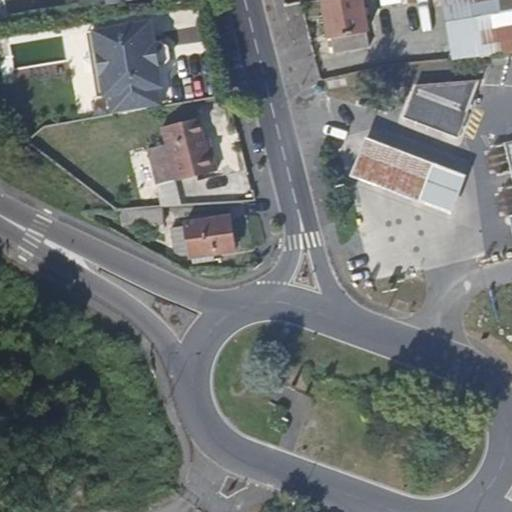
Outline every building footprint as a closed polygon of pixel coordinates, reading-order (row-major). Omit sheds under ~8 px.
[(363,15),(360,0),(331,0),(317,3),(325,41),(329,40),(332,55),(366,48),(364,34),(367,33),(364,20),(363,15)] [(360,0),(363,15),(378,12),(440,0),(360,0)] [(511,0),(440,0),(451,60),(511,55),(511,0)] [(378,12),(363,15),(364,20),(379,17),(378,12)] [(155,38),(152,19),(97,28),(108,93),(114,92),(117,110),(161,102),(157,85),(163,84),(159,61),(165,60),(171,53),(168,41),(163,37),(155,38)] [(459,134),(475,81),(414,85),(404,118),(459,134)] [(203,137),(198,116),(163,125),(168,142),(150,148),(163,202),(167,202),(183,201),(177,179),(217,170),(211,146),(206,148),(203,137)] [(436,163),(362,139),(349,178),(424,200),(436,163)] [(162,228),(161,208),(152,208),(122,210),(123,229),(162,228)] [(230,245),(224,214),(181,222),(187,253),(201,251),(203,258),(212,255),(210,249),(230,245)]
